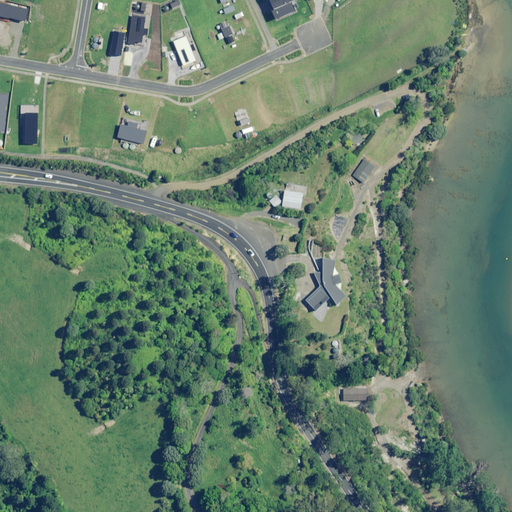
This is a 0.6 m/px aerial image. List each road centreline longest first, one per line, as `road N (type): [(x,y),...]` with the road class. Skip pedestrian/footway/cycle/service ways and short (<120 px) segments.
road 1 (secondary): [(365,511),(281,381),(264,279),(234,238),(184,212),(0,172)]
road 2 (residential): [(74,72),(192,90),(276,53)]
